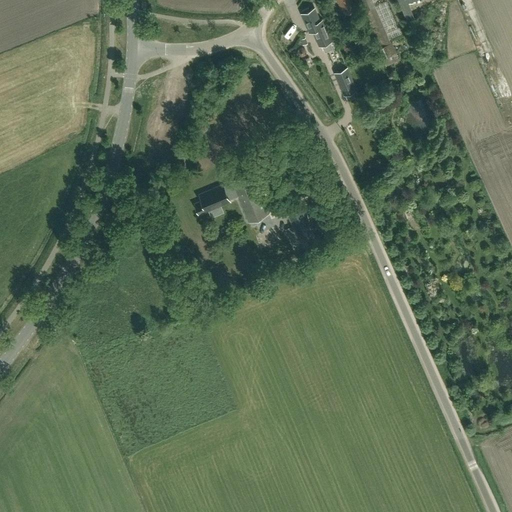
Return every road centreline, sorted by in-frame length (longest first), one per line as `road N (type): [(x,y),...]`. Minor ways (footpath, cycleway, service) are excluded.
road 1 (unclassified): [(493,511),(335,156),(248,31)]
road 2 (secondary): [(0,369),(53,296),(94,218),(124,121),(132,49)]
road 3 (tertiary): [(132,49),(211,47),(248,31)]
